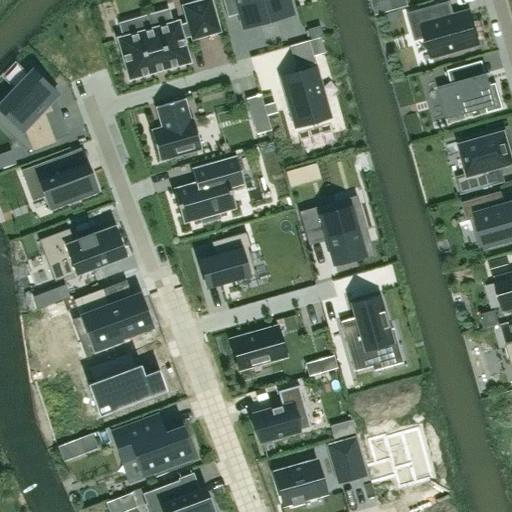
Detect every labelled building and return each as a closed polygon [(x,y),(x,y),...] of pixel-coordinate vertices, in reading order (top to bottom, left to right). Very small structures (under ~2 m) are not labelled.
[(119,37),(117,38),(117,40),(117,39),(128,77),(128,79),(130,79),(130,78),(188,62),(190,62),(189,60),(182,37),(190,35),(191,39),(219,31),(210,0),(201,0),(182,6),(187,23),(179,25),(178,22),(179,22),(178,20),(176,21),(171,23),(140,31),(137,18),(119,23),(123,36),(119,37)] [(291,13),(287,0),(221,0),(227,17),(239,13),(243,27),(260,22),(259,17),(272,13),(274,18),(291,13)] [(406,0),(395,0),(398,8),(408,6),(406,0)] [(449,2),(408,14),(415,40),(426,37),(432,57),(480,44),(470,10),(453,15),(449,2)] [(320,23),(307,27),(311,39),(323,35),(320,23)] [(324,53),(319,37),(308,40),(313,56),(324,53)] [(296,71),(280,75),(295,126),(329,116),(315,65),(297,70),(296,67),(295,67),(296,71)] [(437,87),(446,119),(497,105),(488,72),(470,77),(467,65),(448,70),(451,83),(437,87)] [(52,111),(49,101),(57,93),(33,71),(29,75),(28,74),(14,89),(15,90),(0,105),(0,108),(22,129),(23,128),(32,152),(56,143),(45,114),(52,111)] [(185,98),(154,107),(154,108),(156,107),(160,120),(162,119),(164,127),(151,130),(151,129),(150,129),(159,162),(160,161),(159,160),(200,148),(201,150),(192,117),(191,117),(192,119),(189,120),(183,99),(185,99),(185,98)] [(461,194),(493,185),(488,169),(511,162),(511,140),(508,142),(505,132),(483,138),(482,134),(464,139),(465,143),(461,145),(469,173),(456,177),(461,194)] [(0,172),(13,168),(8,155),(0,157),(0,172)] [(195,182),(173,188),(182,222),(200,217),(201,222),(219,217),(217,212),(235,207),(230,186),(244,182),(236,156),(191,169),(195,182)] [(34,165),(20,170),(21,172),(34,167),(45,195),(50,209),(96,191),(89,172),(87,173),(83,164),(60,173),(54,158),(34,165)] [(295,169),(285,172),(288,183),(298,180),(295,169)] [(511,203),(496,208),(492,193),(462,202),(467,218),(471,217),(480,247),(511,237),(511,203)] [(300,211),(298,211),(304,230),(323,225),(334,262),(338,261),(339,265),(340,265),(339,261),(366,253),(360,230),(366,228),(359,204),(336,211),(334,201),(331,202),(332,206),(301,215),(300,211)] [(68,228),(38,239),(54,281),(124,255),(114,226),(92,234),(92,232),(76,238),(77,240),(73,242),(68,228)] [(245,232),(215,240),(216,241),(216,242),(219,252),(219,253),(214,254),(198,259),(202,272),(206,288),(233,280),(254,274),(250,260),(247,247),(250,246),(248,239),(245,232)] [(507,258),(490,262),(493,274),(510,269),(507,258)] [(503,311),(511,308),(511,272),(494,278),(503,311)] [(65,285),(32,297),(36,308),(69,296),(65,285)] [(102,288),(73,299),(85,333),(89,332),(95,348),(150,328),(137,294),(108,305),(102,288)] [(380,363),(375,346),(391,341),(387,329),(378,296),(351,303),(355,317),(357,323),(343,327),(341,321),(340,321),(354,371),(371,366),(380,363)] [(237,369),(284,355),(276,327),(229,340),(237,369)] [(88,368),(93,381),(78,387),(86,408),(118,396),(123,408),(167,391),(158,369),(138,376),(129,352),(88,368)] [(332,357),(318,361),(320,371),(335,367),(332,357)] [(282,405),(280,406),(280,405),(270,408),(270,409),(261,412),(252,414),(260,442),(310,427),(298,385),(277,391),(282,405)] [(506,392),(501,393),(504,403),(509,401),(506,392)] [(111,432),(122,461),(136,456),(142,474),(154,469),(157,476),(192,463),(189,457),(192,456),(182,429),(164,436),(156,439),(148,418),(111,432)] [(354,432),(351,420),(343,422),(347,434),(354,432)] [(384,434),(367,439),(374,464),(390,459),(398,487),(432,478),(418,427),(385,436),(384,434)] [(97,447),(91,433),(80,437),(85,451),(97,447)] [(353,440),(330,447),(340,481),(363,475),(353,440)] [(304,502),(303,498),(325,492),(316,461),(274,473),(283,504),(290,502),(291,505),(304,502)] [(199,489),(184,495),(178,480),(142,493),(148,511),(212,511),(204,487),(199,489)] [(122,496),(106,503),(109,511),(122,511),(128,510),(122,496)]
